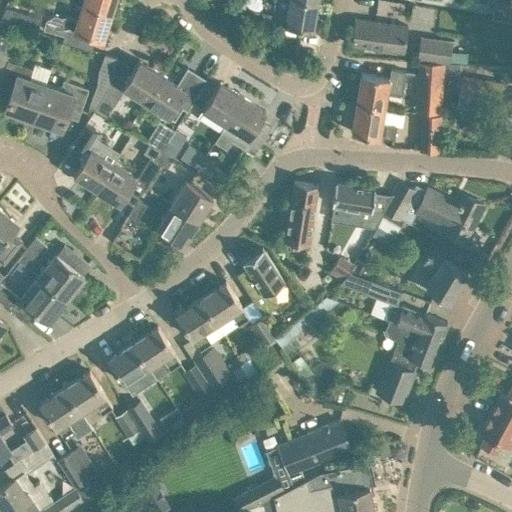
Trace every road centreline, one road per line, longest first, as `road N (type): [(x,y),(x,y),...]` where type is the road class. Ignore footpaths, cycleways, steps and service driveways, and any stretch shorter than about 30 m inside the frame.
road 1 (residential): [(306,156),(278,168),(213,247),(135,302)]
road 2 (tertiary): [(422,464),(449,379),(511,263)]
road 3 (residential): [(135,302),(44,196),(33,167),(0,151)]
road 4 (residential): [(511,173),(306,156)]
road 5 (residential): [(135,302),(0,386)]
road 6 (residential): [(305,83),(284,81),(211,34),(184,0)]
